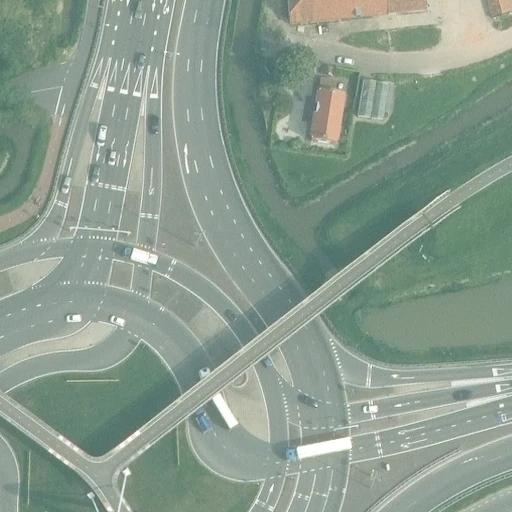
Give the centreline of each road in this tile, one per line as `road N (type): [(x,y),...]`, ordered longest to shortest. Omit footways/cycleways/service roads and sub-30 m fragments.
road 1 (primary): [(320,377),(308,341),(205,181),(195,65),(207,0)]
road 2 (primary): [(137,0),(99,65),(56,218),(36,246)]
road 3 (primary): [(139,0),(153,55),(142,255)]
road 4 (primary): [(138,0),(94,244)]
road 5 (unclassified): [(288,45),(415,64),(457,59),(511,38)]
road 6 (primary): [(277,459),(249,461),(227,449),(210,427),(186,355),(135,311)]
road 7 (primary): [(275,400),(243,328),(172,265),(142,255)]
road 8 (primary): [(511,370),(320,377)]
road 9 (primary): [(511,407),(327,453)]
road 10 (primary): [(511,385),(325,411)]
road 11 (primary): [(135,311),(105,352),(40,364),(0,384)]
road 12 (primary): [(401,511),(447,479),(511,452)]
